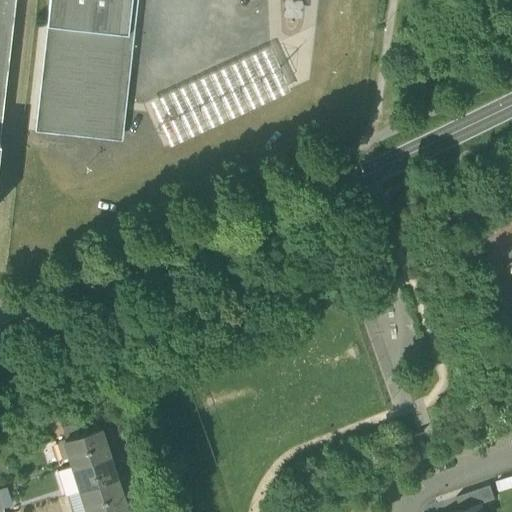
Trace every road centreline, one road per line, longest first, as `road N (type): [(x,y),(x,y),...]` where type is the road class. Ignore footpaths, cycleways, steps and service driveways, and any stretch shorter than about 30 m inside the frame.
road 1 (tertiary): [(0,337),(511,104)]
road 2 (residential): [(401,511),(424,485),(511,454)]
